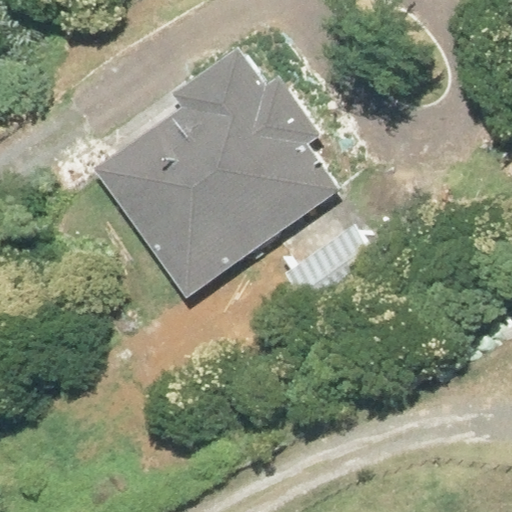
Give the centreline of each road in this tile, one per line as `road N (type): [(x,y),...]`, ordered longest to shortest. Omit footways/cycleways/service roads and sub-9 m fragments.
road 1 (track): [(277,0),(369,127),(429,144),(475,127),(491,64),(444,6),(427,0)]
road 2 (track): [(240,0),(98,83),(0,168)]
road 3 (track): [(295,511),(383,461),(511,454)]
